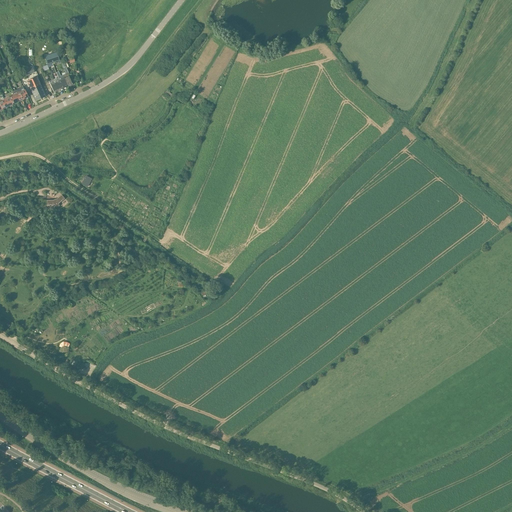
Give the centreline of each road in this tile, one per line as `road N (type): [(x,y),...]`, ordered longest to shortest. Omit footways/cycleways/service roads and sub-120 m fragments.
road 1 (unclassified): [(0,333),(111,400),(321,486),(363,511)]
road 2 (unclassified): [(0,133),(110,80),(182,0)]
road 3 (tertiary): [(0,415),(79,467),(183,511)]
road 4 (track): [(0,158),(42,157),(157,239)]
road 5 (track): [(511,422),(457,456),(350,502)]
road 6 (track): [(195,91),(174,122),(100,190)]
road 7 (primary): [(114,505),(0,445)]
